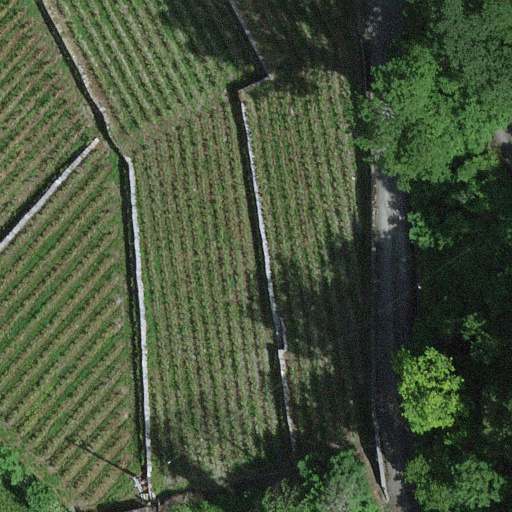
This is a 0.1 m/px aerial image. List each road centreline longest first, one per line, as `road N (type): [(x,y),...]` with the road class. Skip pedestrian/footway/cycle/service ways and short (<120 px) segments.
road 1 (unclassified): [(382,0),(422,511)]
road 2 (unclassified): [(511,132),(488,70),(480,0)]
